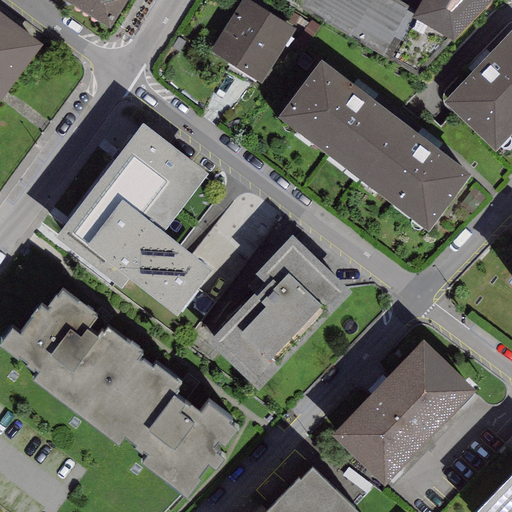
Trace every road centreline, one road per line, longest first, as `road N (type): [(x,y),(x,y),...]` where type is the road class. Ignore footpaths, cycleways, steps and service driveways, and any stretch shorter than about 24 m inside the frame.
road 1 (residential): [(420,294),(119,78)]
road 2 (residential): [(420,294),(213,511)]
road 3 (trunk): [(158,0),(0,238)]
road 4 (residential): [(0,239),(119,78)]
road 5 (residential): [(511,198),(420,294)]
road 6 (residential): [(119,78),(16,0)]
